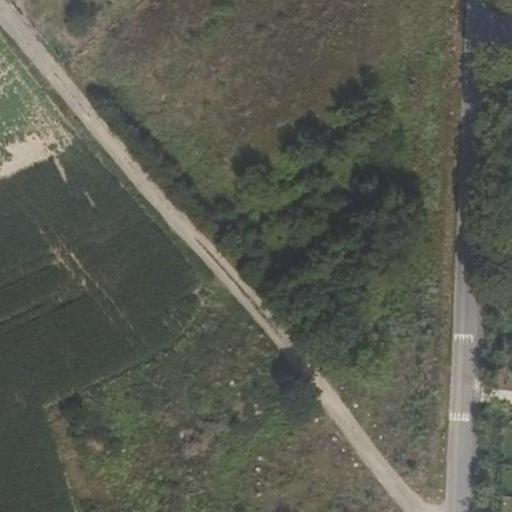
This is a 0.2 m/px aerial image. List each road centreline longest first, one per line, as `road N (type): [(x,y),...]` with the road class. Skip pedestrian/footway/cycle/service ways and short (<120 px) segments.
road 1 (track): [(0,12),(265,305),(413,511)]
road 2 (residential): [(479,24),(464,511)]
